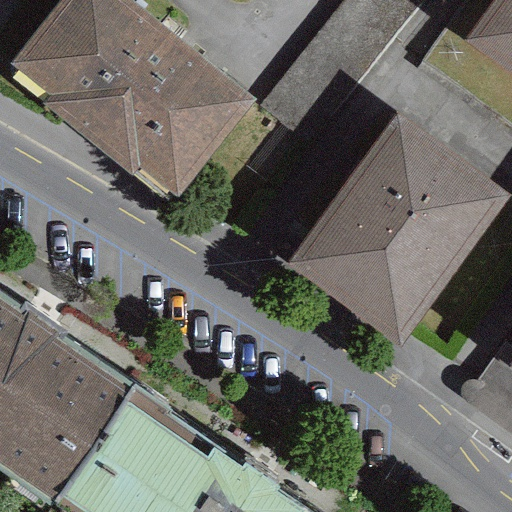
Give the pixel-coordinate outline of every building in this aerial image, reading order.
[(137,0),(67,0),(15,66),(185,201),(264,101),(137,0)] [(420,0),(361,0),(274,110),(314,142),(424,3),(420,0)] [(511,0),(478,0),(430,66),(511,126),(511,0)] [(511,194),(399,112),(288,264),(403,348),(511,199),(511,194)] [(319,511),(0,293),(0,472),(58,511),(319,511)] [(511,350),(484,390),(511,410),(511,350)]
